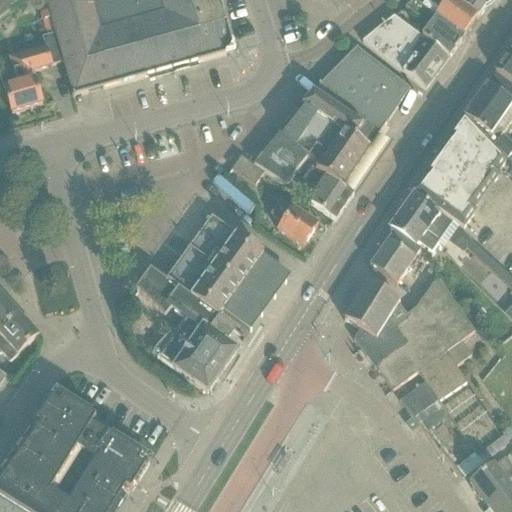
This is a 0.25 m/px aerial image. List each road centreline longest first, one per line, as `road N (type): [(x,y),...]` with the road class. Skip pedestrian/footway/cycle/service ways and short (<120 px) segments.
road 1 (primary): [(280,352),(511,6)]
road 2 (residential): [(51,144),(246,95),(274,68)]
road 3 (residential): [(97,350),(51,144)]
road 4 (residential): [(455,511),(367,403),(310,369)]
road 5 (residential): [(226,511),(310,369)]
road 6 (residential): [(220,447),(120,382),(97,350)]
road 7 (residential): [(0,436),(49,372),(97,350)]
road 8 (residential): [(381,0),(314,55),(274,68)]
